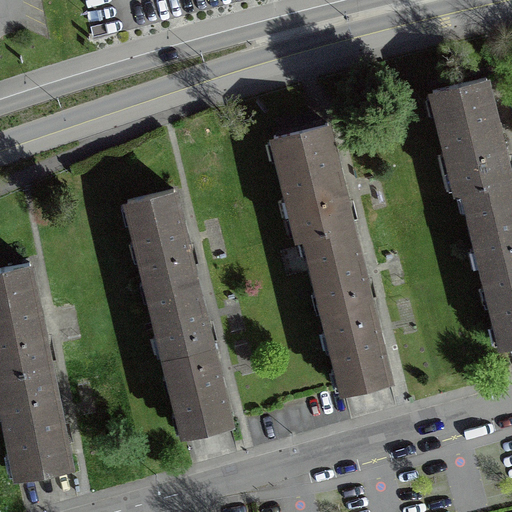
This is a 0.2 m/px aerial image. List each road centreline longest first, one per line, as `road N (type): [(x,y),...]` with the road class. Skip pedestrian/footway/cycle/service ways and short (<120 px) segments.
road 1 (residential): [(511,405),(123,511)]
road 2 (primary): [(0,141),(349,18)]
road 3 (primary): [(349,18),(230,38),(0,108)]
